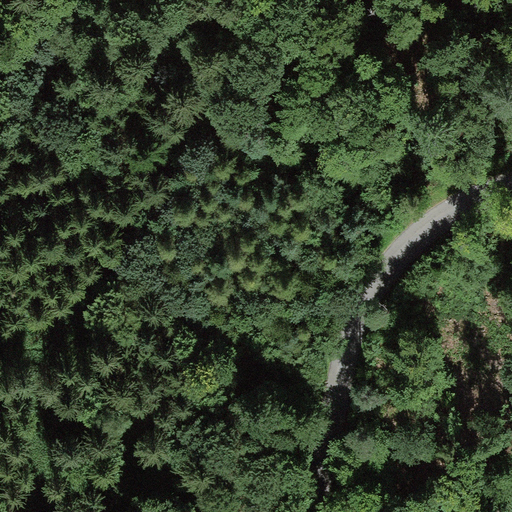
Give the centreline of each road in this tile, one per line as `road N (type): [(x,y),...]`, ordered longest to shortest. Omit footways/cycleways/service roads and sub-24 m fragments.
road 1 (track): [(0,299),(23,289),(145,177),(242,30),(273,0)]
road 2 (tertiary): [(309,511),(346,345),(369,286),(430,229),(511,198)]
